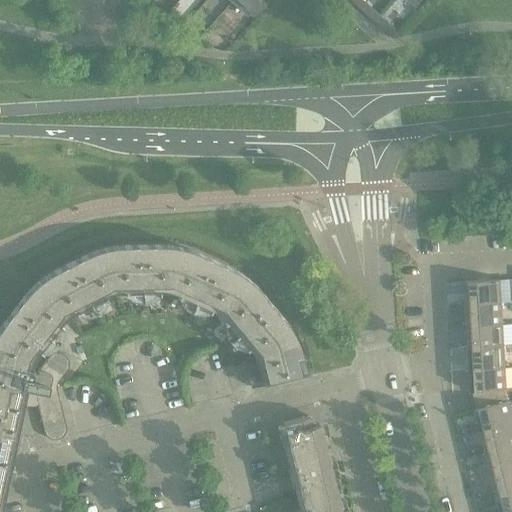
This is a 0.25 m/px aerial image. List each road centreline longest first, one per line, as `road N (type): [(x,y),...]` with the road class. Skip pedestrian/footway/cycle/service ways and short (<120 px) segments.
road 1 (residential): [(34,511),(26,478),(35,464),(347,384)]
road 2 (secondary): [(0,126),(333,139)]
road 3 (secondary): [(330,92),(0,112)]
road 4 (residential): [(511,254),(435,261),(430,365)]
road 5 (tertiary): [(333,139),(335,190),(373,289)]
road 6 (tertiary): [(373,289),(381,239),(378,136)]
road 7 (residential): [(467,511),(430,365)]
road 8 (tertiary): [(422,511),(389,373)]
road 9 (secondary): [(378,136),(511,118)]
road 10 (secondary): [(511,83),(377,89)]
road 11 (residential): [(347,384),(378,511)]
